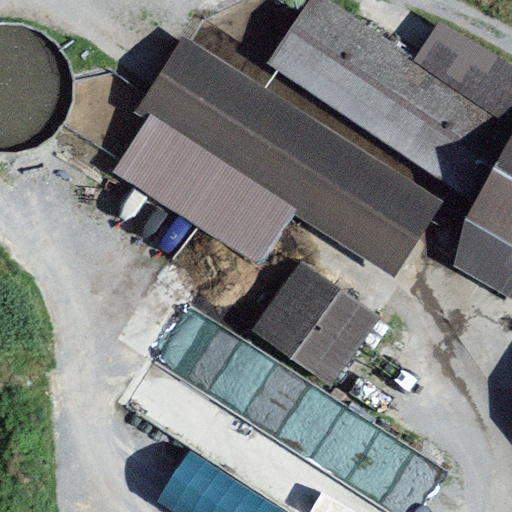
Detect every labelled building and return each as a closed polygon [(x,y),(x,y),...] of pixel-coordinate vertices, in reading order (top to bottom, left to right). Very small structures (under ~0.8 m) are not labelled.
[(307,0),(265,63),(474,202),(466,215),(470,217),(466,225),(460,268),(511,296),(511,62),(442,15),(415,55),(332,0),(307,0)] [(67,112),(72,88),(67,64),(53,43),(33,30),(9,25),(0,26),(0,149),(9,151),(33,146),(53,133),(67,112)] [(260,264),(293,212),(395,276),(445,198),(183,34),(134,113),(144,119),(112,171),(260,264)] [(380,314),(301,259),(252,327),(331,383),(380,314)] [(208,510),(211,511),(417,511),(449,465),(357,405),(325,455),(295,435),(275,465),(258,453),(257,454),(169,397),(178,384),(152,367),(131,399),(236,467),(208,510)]
